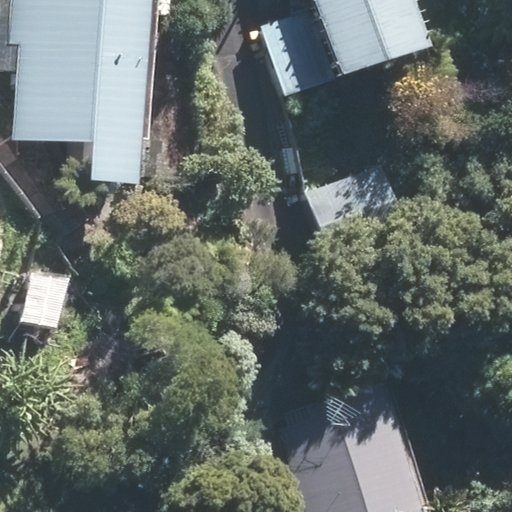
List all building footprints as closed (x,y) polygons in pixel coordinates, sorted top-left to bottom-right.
[(92,170),(145,172),(150,62),(165,63),(167,19),(152,19),(152,0),(0,0),(0,64),(15,66),(12,133),(94,137),(92,170)] [(302,0),(263,13),(287,89),(434,41),(421,0),(302,0)] [(412,227),(382,153),(297,187),(327,261),(412,227)] [(72,263),(27,261),(23,320),(69,322),(72,263)] [(431,511),(434,511),(384,366),(332,384),(339,406),(282,426),(311,511),(431,511)]
